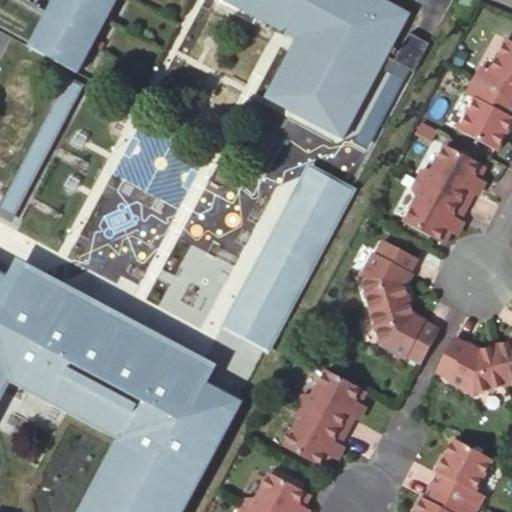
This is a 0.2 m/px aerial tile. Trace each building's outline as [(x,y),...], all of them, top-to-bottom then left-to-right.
[(125,0),(68,0),(39,58),(69,73),(75,76),(83,81),(125,0)] [(408,16),(378,0),(223,0),(223,1),(300,40),(268,102),(344,141),(371,87),(379,71),(385,60),(386,58),(408,16)] [(386,58),(385,60),(397,66),(408,72),(412,74),(427,45),(409,36),(395,63),(386,58)] [(511,45),(494,76),(486,71),(478,86),(511,104),(511,45)] [(397,66),(385,60),(379,71),(391,78),(356,145),(367,150),(408,72),(397,66)] [(511,104),(478,86),(471,99),(479,104),(462,136),(499,157),(511,133),(511,104)] [(88,95),(77,89),(10,219),(22,225),(88,95)] [(479,170),(438,148),(422,178),(415,174),(410,184),(461,210),(475,184),(473,182),(479,170)] [(245,349),(329,186),(308,175),(224,338),(245,349)] [(461,210),(410,184),(405,192),(413,197),(397,227),(438,248),(444,236),(447,237),(461,210)] [(351,198),(329,186),(245,349),(267,360),(351,198)] [(413,266),(380,248),(372,262),(370,261),(357,286),(367,319),(406,307),(400,290),(413,266)] [(188,511),(240,412),(0,288),(0,412),(10,393),(62,420),(121,450),(88,511),(188,511)] [(411,324),(406,307),(367,319),(377,351),(402,365),(403,363),(417,371),(435,337),(411,324)] [(511,340),(509,346),(491,353),(504,391),(511,388),(511,340)] [(474,358),(450,345),(432,379),(445,386),(444,388),(470,402),(504,391),(491,353),(474,358)] [(356,397),(315,376),(300,405),(292,402),(287,411),(339,437),(352,410),(350,409),(356,397)] [(339,437),(287,411),(283,420),(290,424),(275,454),(316,475),(323,463),(325,464),(339,437)] [(486,463),(448,443),(431,476),(432,477),(425,490),(468,511),(471,511),(478,499),(470,495),(486,463)] [(297,511),(302,504),(260,483),(245,511),(244,511),(238,508),(235,511),(297,511)] [(468,511),(425,490),(419,503),(417,503),(412,511),(468,511)]
